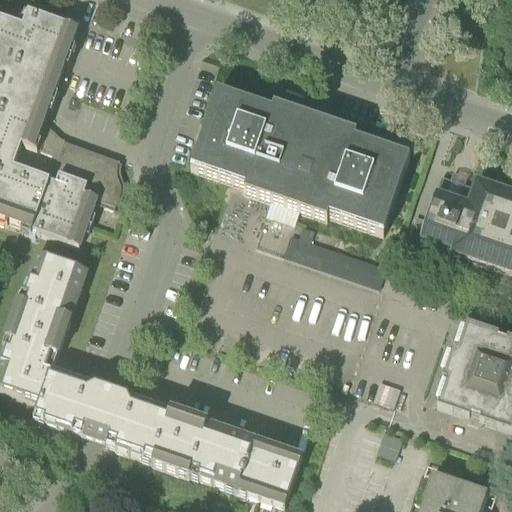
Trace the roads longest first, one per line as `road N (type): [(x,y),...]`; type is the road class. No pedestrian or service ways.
road 1 (residential): [(48,511),(83,475),(170,231),(147,169),(201,18)]
road 2 (residential): [(395,87),(201,18)]
road 3 (residential): [(511,129),(395,87)]
